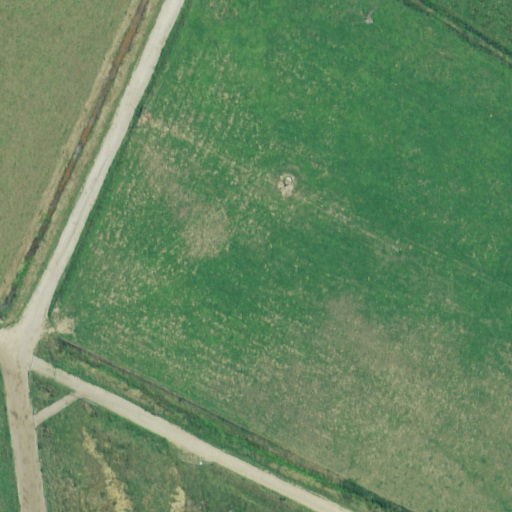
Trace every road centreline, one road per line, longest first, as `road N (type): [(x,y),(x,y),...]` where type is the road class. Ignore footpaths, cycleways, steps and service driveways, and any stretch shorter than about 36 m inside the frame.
road 1 (track): [(18,352),(174,0)]
road 2 (track): [(345,511),(0,343)]
